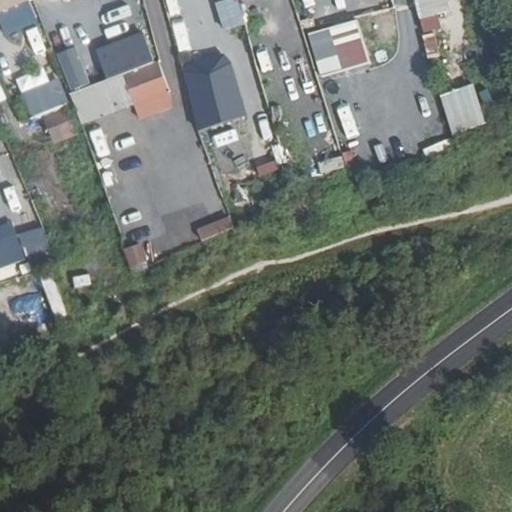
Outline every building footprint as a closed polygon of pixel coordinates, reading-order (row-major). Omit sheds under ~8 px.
[(0,0),(0,32),(35,21),(28,0),(0,0)] [(235,0),(228,0),(214,3),(220,32),(240,28),(235,0)] [(236,0),(244,22),(258,17),(252,0),(236,0)] [(411,0),(416,20),(449,12),(445,0),(411,0)] [(177,50),(188,47),(183,19),(171,21),(177,50)] [(67,91),(77,123),(132,108),(135,119),(169,110),(147,33),(94,48),(103,80),(67,91)] [(199,131),(213,127),(216,140),(244,133),(223,53),(181,64),(199,131)] [(28,116),(66,105),(58,77),(20,89),(28,116)] [(437,95),(447,137),(482,129),(472,87),(437,95)] [(333,107),(341,137),(371,128),(363,98),(333,107)] [(424,163),(450,153),(445,141),(419,152),(424,163)] [(97,168),(106,194),(121,189),(112,163),(97,168)] [(195,227),(200,239),(232,225),(227,214),(195,227)] [(0,285),(56,268),(45,229),(0,243),(0,285)] [(129,265),(145,259),(138,240),(122,246),(129,265)]
